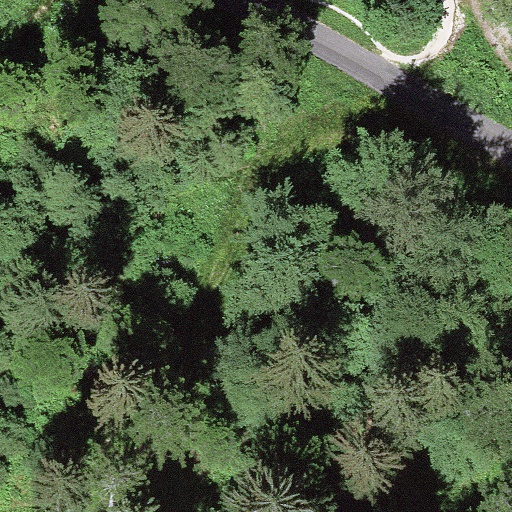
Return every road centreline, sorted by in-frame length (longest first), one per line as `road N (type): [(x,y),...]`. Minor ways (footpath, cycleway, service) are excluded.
road 1 (unclassified): [(233,0),(377,71)]
road 2 (unclassified): [(511,147),(377,71)]
